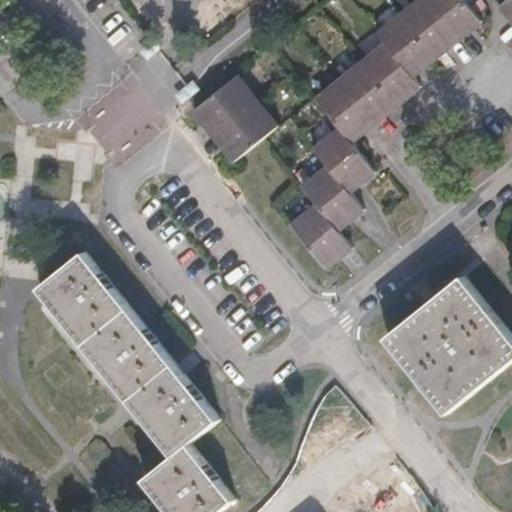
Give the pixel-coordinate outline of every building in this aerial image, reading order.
[(415,77),(484,22),(466,0),(420,0),(380,33),(387,43),(318,98),(342,130),(317,149),(330,166),(305,187),(319,205),(294,224),(329,268),(353,248),(340,231),(367,210),(352,192),(377,172),(353,142),(422,86),(415,77)] [(511,0),(508,0),(502,5),(511,17),(511,0)] [(281,125),(240,75),(196,110),(237,161),(281,125)] [(221,419),(86,253),(43,288),(177,455),(147,479),(174,511),(220,511),(236,499),(192,444),(221,419)] [(511,362),(511,334),(466,277),(442,295),(501,372),(511,362)] [(501,372),(442,295),(390,337),(450,412),(501,372)]
